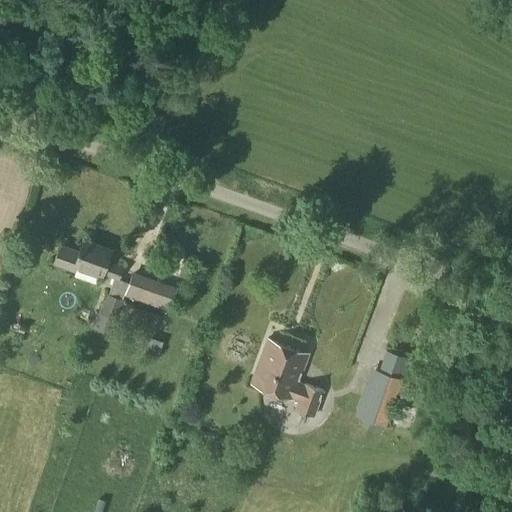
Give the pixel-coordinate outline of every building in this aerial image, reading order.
[(108,261),(112,249),(83,239),(79,251),(60,245),(54,263),(73,270),(75,264),(118,279),(123,266),(108,261)] [(169,311),(177,286),(132,271),(124,295),(169,311)] [(129,315),(132,306),(123,302),(124,300),(105,293),(92,328),(114,336),(120,320),(125,322),(128,315),(129,315)] [(157,356),(162,342),(151,337),(159,316),(134,307),(126,327),(149,336),(144,350),(157,356)] [(313,416),(322,391),(297,382),(308,354),(267,338),(251,382),(299,401),(296,409),(313,416)] [(363,418),(385,426),(402,379),(380,371),(363,418)] [(330,432),(340,402),(321,395),(311,426),(330,432)]
